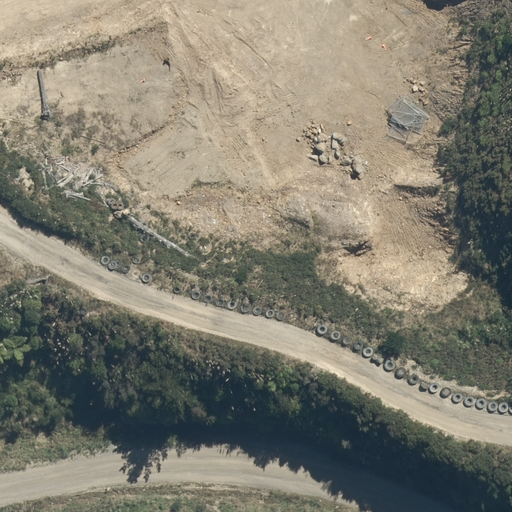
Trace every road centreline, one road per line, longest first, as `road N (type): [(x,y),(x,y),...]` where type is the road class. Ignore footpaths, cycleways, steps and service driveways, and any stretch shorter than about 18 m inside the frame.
road 1 (track): [(0,220),(127,292),(330,351),(487,420),(511,420)]
road 2 (track): [(0,490),(101,473),(297,471),(401,511)]
